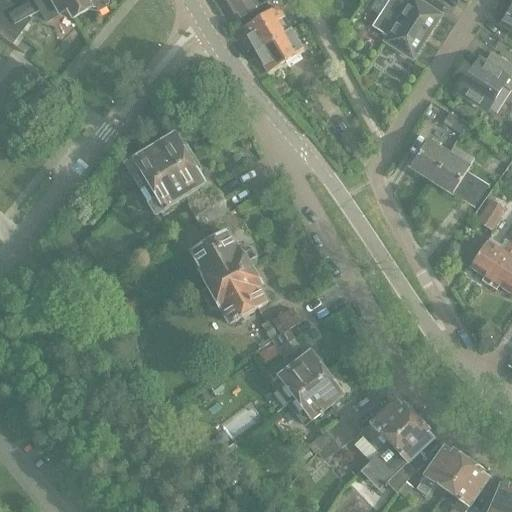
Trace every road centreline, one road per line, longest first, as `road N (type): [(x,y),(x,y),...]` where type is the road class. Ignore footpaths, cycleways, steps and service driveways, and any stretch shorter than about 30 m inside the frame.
road 1 (residential): [(511,467),(477,448),(406,380),(279,156),(265,106)]
road 2 (residential): [(458,366),(455,335),(375,182),(386,152),(485,0)]
road 3 (unclassified): [(458,366),(320,167),(265,106)]
road 4 (unclassified): [(0,265),(106,131)]
road 5 (unclassified): [(265,106),(187,0)]
